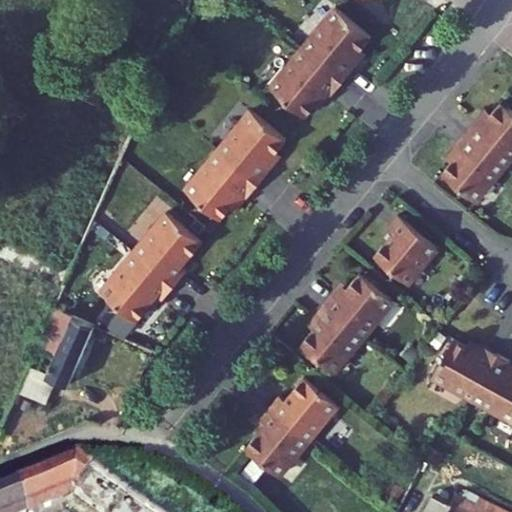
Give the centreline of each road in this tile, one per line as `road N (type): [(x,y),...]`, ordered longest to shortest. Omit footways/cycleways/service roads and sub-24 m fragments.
road 1 (residential): [(379,154),(145,444)]
road 2 (residential): [(500,0),(379,154)]
road 3 (residential): [(511,263),(379,154)]
road 4 (residential): [(0,469),(78,439),(145,444)]
road 5 (residential): [(145,444),(195,467),(252,511)]
